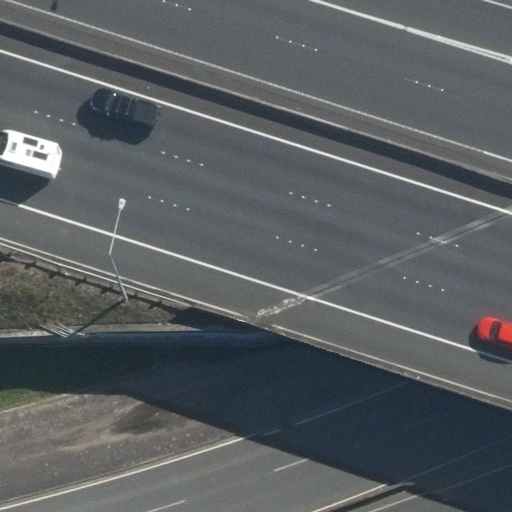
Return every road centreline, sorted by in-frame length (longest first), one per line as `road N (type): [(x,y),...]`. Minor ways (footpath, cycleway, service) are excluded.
road 1 (motorway): [(511,272),(0,108)]
road 2 (primary): [(155,511),(390,435),(511,378)]
road 3 (motorway): [(172,0),(511,108)]
